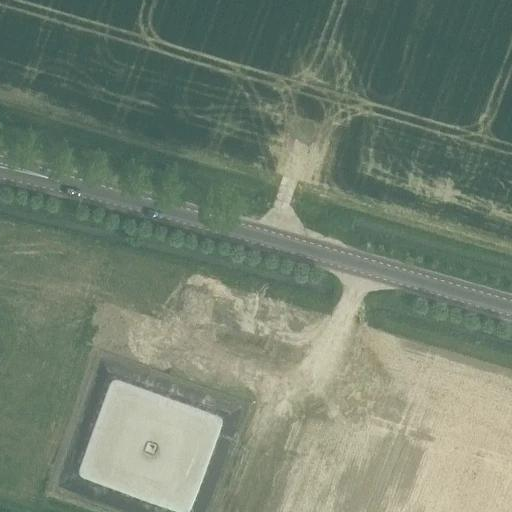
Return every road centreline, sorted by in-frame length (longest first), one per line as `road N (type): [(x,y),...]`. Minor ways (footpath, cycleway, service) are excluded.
road 1 (track): [(0,102),(511,252)]
road 2 (secondary): [(511,309),(0,165)]
